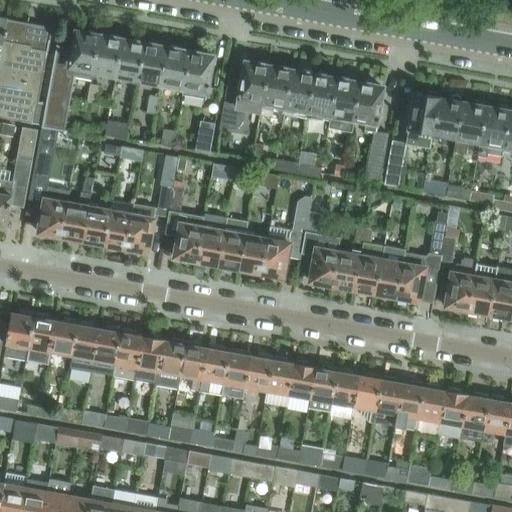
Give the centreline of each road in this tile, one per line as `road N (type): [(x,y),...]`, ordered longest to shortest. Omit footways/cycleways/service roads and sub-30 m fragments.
road 1 (residential): [(511,358),(0,265)]
road 2 (tertiary): [(511,47),(249,0)]
